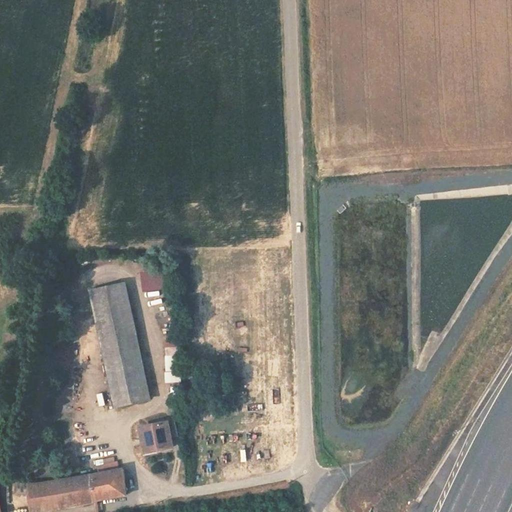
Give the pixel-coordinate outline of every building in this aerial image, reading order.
[(163,269),(140,270),(141,290),(164,288),(163,269)] [(112,358),(138,353),(123,282),(97,287),(112,358)] [(164,382),(180,382),(180,337),(164,337),(164,382)] [(138,353),(112,358),(122,404),(147,400),(138,353)] [(225,369),(213,370),(214,393),(226,393),(225,369)] [(169,422),(142,426),(144,438),(147,437),(149,451),(173,446),(169,422)] [(18,448),(16,459),(23,458),(25,449),(18,448)] [(35,511),(97,500),(126,494),(127,497),(123,469),(30,483),(35,511)]
